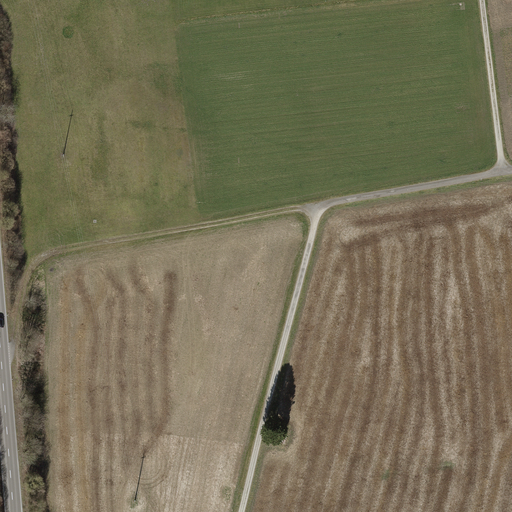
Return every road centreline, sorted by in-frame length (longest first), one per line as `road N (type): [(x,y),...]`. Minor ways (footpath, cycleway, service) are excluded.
road 1 (track): [(1,352),(11,351),(26,282),(45,253),(502,171)]
road 2 (track): [(240,511),(312,204)]
road 3 (secondary): [(0,338),(14,511)]
road 4 (track): [(481,0),(502,171)]
